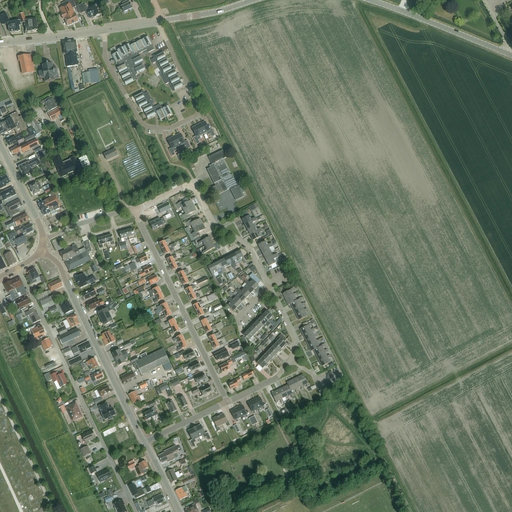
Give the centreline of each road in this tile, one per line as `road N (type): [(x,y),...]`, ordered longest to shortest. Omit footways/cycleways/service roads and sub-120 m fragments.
road 1 (residential): [(17,267),(136,511)]
road 2 (residential): [(103,30),(106,62),(140,121),(169,128),(199,105),(159,21)]
road 3 (tertiary): [(144,441),(65,277),(41,251)]
road 4 (residential): [(226,402),(134,209)]
road 5 (residential): [(134,209),(192,181),(212,223),(254,253),(267,285)]
road 6 (residential): [(226,402),(274,380),(290,359),(293,337),(267,285)]
road 7 (secondary): [(511,56),(367,0)]
